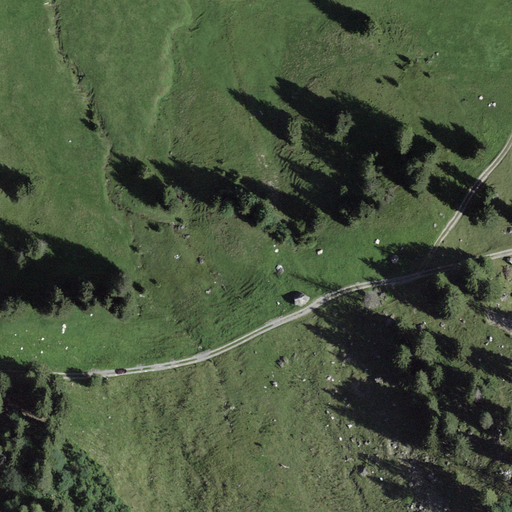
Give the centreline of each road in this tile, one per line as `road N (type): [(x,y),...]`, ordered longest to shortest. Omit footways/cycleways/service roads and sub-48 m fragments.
road 1 (track): [(511,253),(332,293),(175,366),(89,376),(0,373)]
road 2 (track): [(419,273),(479,174),(507,148),(511,129)]
